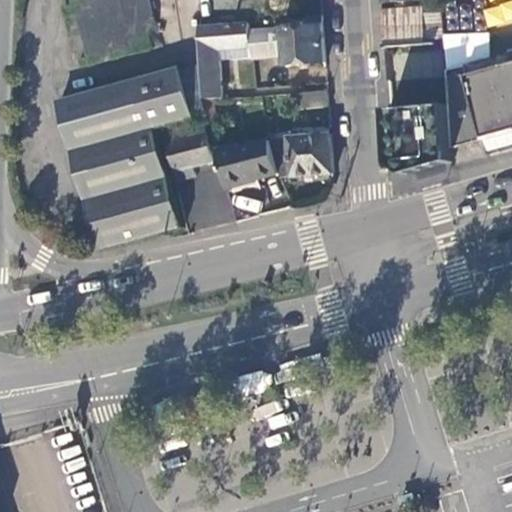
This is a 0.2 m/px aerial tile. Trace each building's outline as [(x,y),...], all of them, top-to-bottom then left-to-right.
[(84,59),(86,67),(153,50),(155,42),(154,37),(155,31),(157,26),(160,21),(153,0),(83,0),(77,2),(78,8),(69,11),(77,39),(85,37),(90,57),(84,59)] [(511,0),(481,8),(486,28),(511,21),(511,0)] [(386,11),(389,42),(431,39),(428,8),(386,11)] [(286,66),(327,64),(325,41),(323,16),(307,18),(308,27),(283,29),(286,66)] [(249,24),(200,27),(205,99),(222,99),(219,49),(251,47),(249,24)] [(251,31),(254,58),(279,56),(278,29),(251,31)] [(431,39),(389,42),(390,46),(386,46),(386,57),(387,71),(391,120),(393,136),(395,165),(415,180),(439,173),(456,168),(455,156),(454,151),(447,70),(446,65),(445,48),(444,42),(431,43),(431,39)] [(446,65),(447,70),(486,60),(484,39),(445,48),(446,65)] [(511,39),(502,42),(506,54),(511,52),(511,39)] [(485,142),(489,155),(511,148),(511,52),(506,54),(486,60),(447,70),(454,151),(485,142)] [(61,103),(102,250),(183,228),(157,129),(197,119),(183,69),(61,103)] [(300,109),(330,107),(329,91),(300,93),(300,109)] [(181,142),(178,129),(162,133),(165,145),(170,144),(180,180),(197,176),(195,167),(213,162),(207,135),(181,142)] [(281,178),(335,174),(332,136),(272,140),(272,142),(281,175),(281,178)] [(224,162),(230,188),(281,175),(272,142),(242,150),(242,146),(219,152),(222,162),(224,162)] [(147,473),(152,488),(159,486),(154,471),(147,473)]
